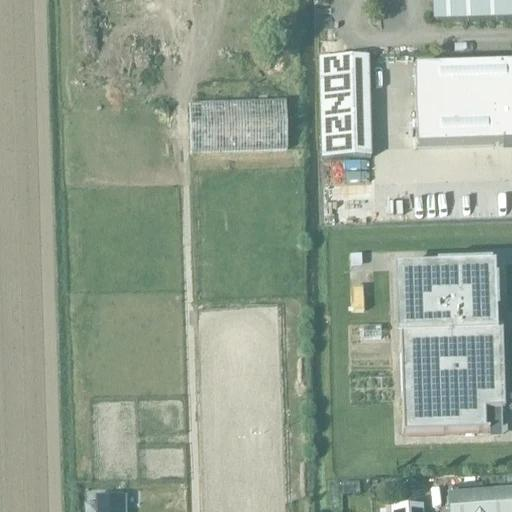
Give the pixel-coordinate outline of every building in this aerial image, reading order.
[(511,0),(434,0),(436,25),(511,22),(511,0)] [(368,61),(320,63),(323,161),(371,159),(368,61)] [(511,66),(415,69),(418,149),(511,146),(511,66)] [(189,104),(191,153),(289,149),(286,99),(189,104)] [(491,312),(497,312),(496,279),(494,279),(494,266),(490,266),(490,264),(436,265),(436,268),(437,268),(437,271),(399,272),(399,271),(397,271),(402,437),(488,434),(488,432),(485,432),(484,413),(504,413),(501,330),(491,330),(491,312)] [(511,511),(511,493),(447,499),(447,511),(511,511)] [(124,511),(125,498),(108,499),(108,511),(124,511)]
